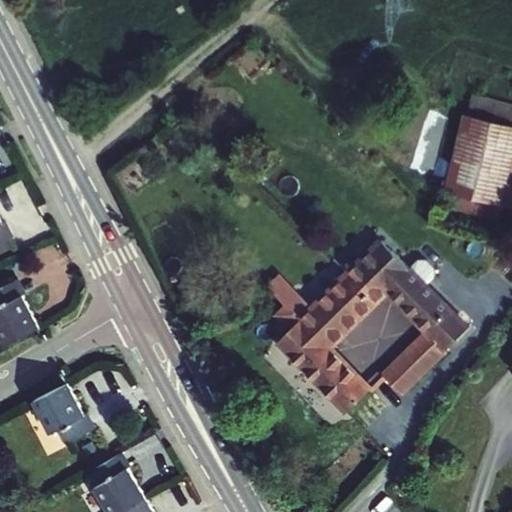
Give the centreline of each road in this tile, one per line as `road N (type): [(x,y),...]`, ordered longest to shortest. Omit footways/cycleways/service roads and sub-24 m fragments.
road 1 (secondary): [(145,301),(0,38)]
road 2 (secondary): [(0,41),(124,312)]
road 3 (track): [(69,157),(275,0)]
road 4 (secondary): [(250,511),(145,301)]
road 5 (secondary): [(124,312),(242,511)]
road 6 (residential): [(124,312),(0,382)]
